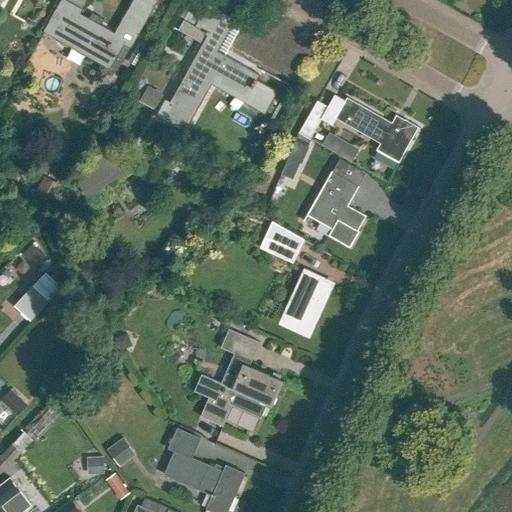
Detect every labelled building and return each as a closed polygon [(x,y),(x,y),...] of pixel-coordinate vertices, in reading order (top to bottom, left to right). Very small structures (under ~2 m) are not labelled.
[(131,49),(157,1),(155,0),(134,0),(115,35),(97,25),(100,21),(90,15),(88,19),(80,15),(82,10),(64,0),(60,0),(43,32),(109,69),(122,44),(131,49)] [(247,95),(259,75),(216,52),(234,21),(207,6),(194,28),(182,21),(177,31),(202,45),(160,119),(181,131),(208,83),(210,84),(214,77),(247,95)] [(157,106),(163,90),(148,85),(142,102),(157,106)] [(326,108),(320,120),(330,126),(334,118),(380,144),(376,151),(377,151),(378,150),(398,161),(397,162),(398,163),(417,129),(418,130),(419,129),(403,120),(403,121),(400,126),(393,121),(396,116),(395,116),(390,124),(346,98),(344,102),(333,96),(326,108)] [(309,115),(298,135),(308,141),(320,120),(326,108),(316,102),(309,115)] [(323,148),(357,157),(361,142),(327,132),(323,148)] [(284,171),(297,176),(307,147),(294,142),(284,171)] [(125,160),(117,149),(72,179),(80,190),(89,184),(85,178),(111,161),(115,167),(125,160)] [(353,198),(359,187),(331,171),(306,216),(332,230),(328,236),(349,247),(366,217),(347,206),(343,212),(331,205),(340,190),(353,198)] [(56,200),(63,184),(44,175),(36,191),(56,200)] [(260,248),(293,263),(304,240),(272,221),(260,248)] [(309,336),(329,294),(320,289),(324,280),(305,271),(281,324),(309,336)] [(33,286),(14,306),(31,322),(50,301),(33,286)] [(66,292),(44,312),(58,328),(80,307),(66,292)] [(222,426),(232,405),(261,418),(267,404),(272,406),(283,380),(249,365),(259,342),(229,329),(220,348),(234,354),(227,369),(239,374),(232,388),(202,375),(194,391),(209,398),(201,417),(222,426)] [(27,404),(10,390),(1,401),(17,415),(27,404)] [(223,511),(228,511),(245,474),(225,465),(222,472),(192,458),(201,438),(178,428),(169,449),(174,451),(164,474),(175,479),(178,473),(199,482),(196,489),(212,496),(207,505),(223,511)] [(0,474),(32,441),(24,433),(0,457),(0,474)] [(121,464),(137,452),(125,436),(108,448),(121,464)] [(88,475),(105,474),(104,457),(87,458),(88,475)] [(120,498),(130,492),(117,472),(108,477),(120,498)] [(0,485),(0,511),(24,511),(32,506),(11,478),(0,485)] [(89,501),(108,489),(101,478),(82,490),(89,501)] [(167,511),(168,509),(144,498),(141,505),(138,504),(133,511),(167,511)] [(80,511),(72,500),(55,511),(80,511)]
